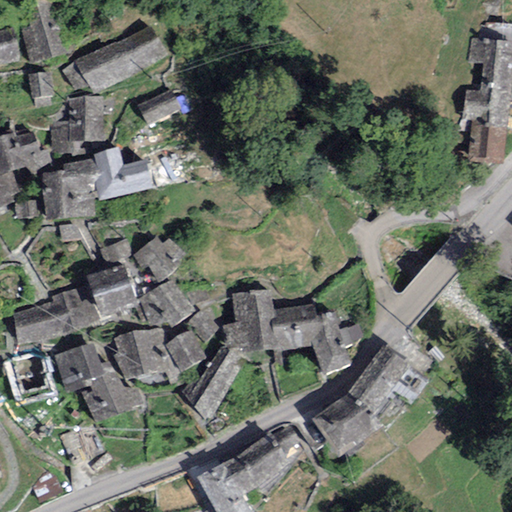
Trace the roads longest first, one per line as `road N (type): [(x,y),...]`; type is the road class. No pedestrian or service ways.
road 1 (tertiary): [(58,511),(328,390),(401,322)]
road 2 (residential): [(511,159),(467,199),(391,216),(375,231),(377,265),(401,322)]
road 3 (tertiary): [(401,322),(511,195)]
